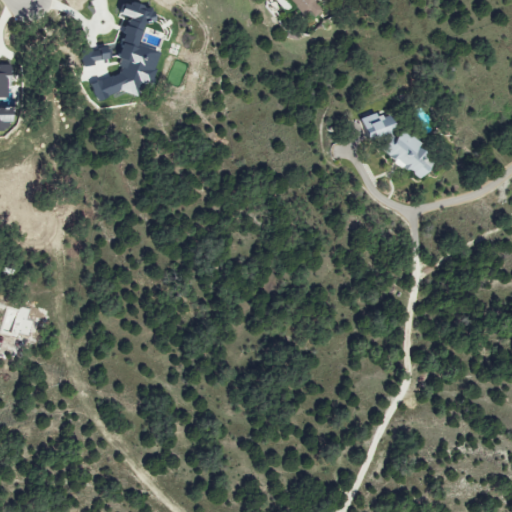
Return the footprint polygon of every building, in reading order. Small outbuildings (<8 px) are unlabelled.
[(287,0),(305,21),(318,10),(309,0),(287,0)] [(153,51),(130,45),(136,26),(150,21),(146,8),(127,2),(115,6),(113,14),(122,17),(110,58),(112,59),(115,67),(113,75),(87,84),(93,100),(118,91),(136,96),(138,90),(145,88),(150,72),(148,67),(153,51)] [(79,67),(92,65),(91,61),(107,58),(105,47),(77,51),(79,67)] [(0,130),(7,128),(9,109),(0,108),(0,87),(6,86),(7,65),(0,65),(0,130)] [(355,121),(362,141),(388,132),(381,111),(355,121)] [(429,161),(412,150),(417,142),(394,129),(378,155),(418,179),(429,161)]
